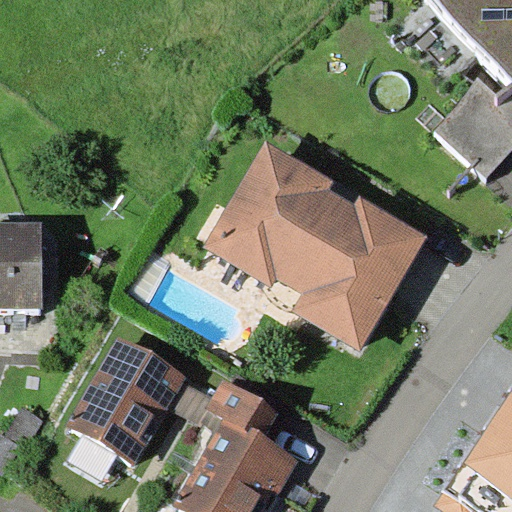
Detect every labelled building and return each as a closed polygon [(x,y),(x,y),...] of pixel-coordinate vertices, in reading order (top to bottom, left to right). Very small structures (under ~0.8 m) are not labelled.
[(511,0),(439,0),(421,16),(511,120),(511,0)] [(418,254),(262,175),(209,281),(365,359),(418,254)] [(47,245),(0,244),(0,331),(47,331),(47,245)] [(183,392),(115,356),(68,443),(136,480),(183,392)] [(25,409),(5,437),(23,451),(44,422),(25,409)] [(511,511),(511,416),(465,489),(500,511),(511,511)] [(0,434),(0,476),(6,480),(26,453),(23,451),(5,437),(0,434)] [(274,511),(293,481),(221,439),(177,511),(274,511)]
